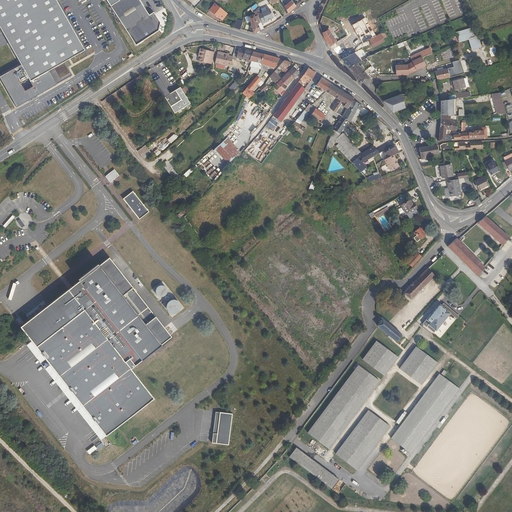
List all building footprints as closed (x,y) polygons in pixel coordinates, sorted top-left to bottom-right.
[(54,0),(0,0),(0,32),(19,65),(0,75),(0,84),(14,110),(73,77),(66,64),(85,54),(54,0)] [(107,0),(137,46),(160,32),(162,24),(155,13),(150,16),(140,0),(107,0)] [(296,7),(296,6),(292,0),(287,4),(284,6),(288,13),(296,7)] [(223,11),(215,4),(210,11),(221,20),(227,14),(226,13),(223,11)] [(258,17),(261,22),(261,24),(265,23),(265,22),(268,20),(273,18),(269,10),(261,13),(262,16),(258,17)] [(253,34),(260,30),(257,24),(261,22),(258,17),(258,15),(256,16),(255,17),(254,15),(248,18),(250,23),(253,34)] [(236,20),(233,28),(240,30),(243,22),(236,20)] [(459,42),(477,37),(474,28),(455,33),(459,42)] [(330,34),(328,31),(322,34),(324,38),(330,47),(336,42),(330,34)] [(371,39),(369,40),(371,45),(383,39),(380,34),(371,39)] [(481,47),(478,37),(469,40),(472,50),(481,47)] [(446,60),(457,56),(456,52),(455,52),(454,50),(449,51),(448,48),(440,52),(442,58),(443,60),(446,60)] [(197,61),(210,64),(213,52),(198,49),(197,53),(199,54),(198,57),(197,61)] [(245,62),(250,63),(251,61),(249,60),(252,52),(239,49),(236,58),(245,60),(245,62)] [(423,58),(428,56),(425,50),(414,55),(415,57),(411,59),(412,63),(416,71),(426,66),(423,58)] [(213,63),(225,66),(227,56),(220,54),(220,53),(216,52),(213,63)] [(249,60),(251,61),(259,63),(263,55),(252,52),(249,60)] [(356,52),(341,60),(349,68),(357,64),(361,61),(356,52)] [(259,63),(261,64),(272,68),(274,68),(279,59),(263,55),(259,63)] [(291,63),(284,61),(278,68),(280,70),(282,68),(286,70),(291,63)] [(441,79),(463,73),(459,61),(452,63),(453,68),(447,69),(441,71),(439,71),(441,79)] [(416,71),(412,63),(406,65),(394,67),(395,76),(407,75),(416,71)] [(261,64),(261,68),(257,77),(259,79),(267,68),(272,70),(272,68),(261,64)] [(357,64),(349,68),(359,80),(369,79),(357,64)] [(295,68),(293,67),(287,73),(294,78),(298,73),(294,70),(295,68)] [(305,81),(309,83),(315,73),(308,69),(300,80),(304,82),(305,81)] [(287,73),(281,80),(287,86),(294,78),(287,73)] [(275,75),(273,74),(270,77),(265,85),(267,87),(269,83),(268,83),(271,79),(275,83),(280,79),(275,75)] [(259,79),(257,77),(256,77),(242,93),(245,96),(249,99),(252,96),(254,94),(251,92),(261,81),(259,79)] [(467,77),(455,80),(456,84),(457,83),(459,88),(469,86),(467,77)] [(331,84),(321,78),(315,86),(325,92),(331,84)] [(160,79),(154,82),(156,85),(164,98),(170,107),(174,114),(190,104),(180,88),(175,91),(170,95),(165,88),(164,88),(163,87),(164,86),(160,79)] [(281,80),(277,84),(283,90),(285,88),(287,86),(281,80)] [(232,91),(237,84),(234,81),(228,88),(232,91)] [(277,84),(273,88),(279,94),(283,90),(277,84)] [(280,107),(286,112),(288,113),(304,89),(300,86),(297,84),(280,107)] [(331,84),(325,92),(337,100),(343,92),(331,84)] [(264,86),(259,90),(261,91),(262,93),(268,88),(267,87),(265,85),(264,86)] [(273,88),(269,92),(275,97),(279,94),(273,88)] [(343,92),(337,100),(341,102),(346,106),(348,107),(352,100),(353,99),(343,92)] [(270,103),(275,98),(269,93),(265,98),(270,103)] [(500,93),(492,94),(497,114),(506,114),(503,102),(500,93)] [(402,94),(383,101),(392,113),(404,108),(403,98),(402,94)] [(451,99),(444,100),(440,101),(440,115),(455,116),(455,99),(454,99),(451,99)] [(251,113),(260,121),(272,109),(262,100),(251,113)] [(330,137),(334,140),(344,127),(345,128),(346,126),(345,125),(348,121),(354,124),(359,115),(363,118),(368,112),(358,104),(357,104),(352,100),(348,107),(343,114),(341,117),(333,129),(330,135),(330,137)] [(341,102),(337,100),(331,110),(335,113),(341,102)] [(346,106),(341,102),(335,113),(340,116),(346,106)] [(308,104),(303,111),(306,113),(312,107),(311,106),(308,104)] [(340,116),(341,117),(343,114),(348,107),(346,106),(340,116)] [(280,107),(274,114),(281,118),(286,112),(280,107)] [(294,122),(298,125),(306,113),(303,111),(294,122)] [(316,124),(321,127),(322,123),(327,117),(315,111),(309,119),(317,122),(316,124)] [(273,130),(278,124),(275,121),(276,119),(272,116),(266,125),(273,130)] [(451,116),(440,116),(440,122),(438,141),(451,140),(451,136),(445,136),(445,130),(450,130),(455,131),(455,122),(450,122),(451,116)] [(386,135),(390,131),(386,128),(387,127),(374,117),(370,122),(386,135)] [(301,134),(305,128),(298,125),(294,122),(291,126),(290,127),(301,134)] [(338,144),(354,160),(361,153),(360,152),(343,133),(335,141),(338,144)] [(239,153),(227,138),(213,150),(227,164),(239,153)] [(396,155),(399,153),(396,148),(397,148),(400,146),(399,142),(394,144),(395,145),(387,149),(388,151),(384,153),(387,158),(392,155),(393,155),(395,153),(396,155)] [(457,150),(475,149),(482,149),(481,142),(469,143),(469,146),(464,146),(464,142),(458,142),(459,147),(454,147),(454,151),(457,150)] [(440,146),(441,152),(451,151),(450,143),(442,144),(440,146)] [(335,147),(351,163),(354,160),(338,144),(335,147)] [(435,146),(419,148),(421,159),(423,159),(423,156),(426,156),(438,153),(437,145),(435,146)] [(351,163),(366,180),(377,169),(367,158),(377,153),(374,147),(361,153),(354,160),(351,163)] [(387,158),(384,160),(390,172),(399,167),(396,162),(392,155),(387,158)] [(502,164),(505,170),(508,169),(509,170),(511,170),(508,159),(504,161),(505,162),(502,164)] [(486,165),(491,175),(500,170),(495,161),(486,165)] [(166,171),(175,182),(177,180),(179,178),(171,167),(166,171)] [(452,167),(441,171),(442,179),(453,177),(452,167)] [(110,182),(119,175),(114,169),(105,176),(110,182)] [(489,186),(485,176),(474,181),(479,190),(489,186)] [(467,188),(473,185),(469,177),(462,178),(465,182),(467,188)] [(458,179),(447,181),(448,188),(450,197),(457,196),(460,195),(458,183),(458,179)] [(139,219),(149,212),(133,191),(123,199),(139,219)] [(397,203),(395,199),(386,204),(388,208),(397,203)] [(408,213),(417,208),(414,203),(412,204),(410,200),(401,205),(406,214),(408,213)] [(373,211),(374,215),(376,217),(389,210),(388,208),(386,204),(373,211)] [(401,216),(405,214),(399,206),(396,208),(401,216)] [(179,220),(182,216),(187,211),(184,208),(176,216),(179,220)] [(412,218),(420,214),(417,208),(408,213),(412,218)] [(508,236),(485,216),(478,223),(502,244),(509,237),(508,236)] [(420,238),(421,239),(424,236),(423,236),(424,235),(423,233),(425,232),(421,228),(420,229),(419,227),(413,232),(416,235),(413,237),(416,241),(420,238)] [(472,254),(458,240),(456,238),(448,246),(464,263),(472,254)] [(408,263),(412,266),(420,256),(417,253),(408,263)] [(464,263),(467,266),(475,257),(472,254),(464,263)] [(67,388),(68,388),(105,436),(154,398),(131,368),(141,361),(161,345),(171,337),(109,257),(98,266),(78,282),(75,284),(77,286),(69,292),(67,290),(35,316),(36,318),(22,328),(21,326),(20,327),(31,341),(63,382),(63,383),(60,385),(64,390),(67,388)] [(467,266),(477,276),(485,266),(475,257),(467,266)] [(78,282),(98,266),(96,263),(76,279),(78,282)] [(404,292),(405,293),(411,299),(435,276),(428,269),(404,292)] [(75,284),(67,290),(69,292),(77,286),(75,284)] [(166,293),(167,292),(167,291),(166,289),(166,288),(165,287),(164,286),(163,286),(162,285),(161,285),(160,285),(159,285),(158,286),(157,286),(156,287),(155,288),(154,289),(154,290),(154,291),(154,293),(155,294),(155,295),(156,296),(157,296),(158,297),(159,297),(160,297),(161,297),(163,297),(164,297),(165,296),(165,295),(166,294),(166,293)] [(171,300),(170,300),(169,301),(168,301),(167,302),(166,303),(166,305),(166,306),(166,307),(166,308),(166,309),(167,310),(168,311),(169,312),(170,312),(171,312),(173,312),(174,312),(175,312),(176,311),(177,310),(177,309),(178,308),(178,307),(178,306),(178,305),(178,303),(177,302),(176,301),(175,301),(174,300),(173,300),(172,300),(171,300)] [(440,304),(423,323),(427,326),(426,326),(434,333),(450,313),(449,311),(452,307),(450,306),(449,307),(444,303),(442,305),(440,304)] [(35,316),(21,326),(22,328),(36,318),(35,316)] [(375,324),(376,325),(378,327),(397,341),(402,335),(379,317),(377,318),(378,320),(379,320),(375,324)] [(63,382),(31,341),(26,345),(58,386),(63,382)] [(397,358),(374,341),(361,358),(384,376),(397,358)] [(398,369),(420,385),(437,363),(415,347),(398,369)] [(329,449),(380,382),(357,364),(306,432),(329,449)] [(391,438),(411,453),(458,390),(437,375),(391,438)] [(68,388),(63,392),(100,440),(105,436),(68,388)] [(389,428),(367,411),(335,454),(357,470),(389,428)] [(216,444),(220,412),(215,412),(211,443),(216,444)] [(216,444),(228,445),(232,414),(220,412),(216,444)] [(86,451),(88,454),(102,445),(100,443),(86,451)] [(295,447),(288,457),(331,489),(338,479),(295,447)] [(339,480),(332,489),(338,494),(345,484),(339,480)]
